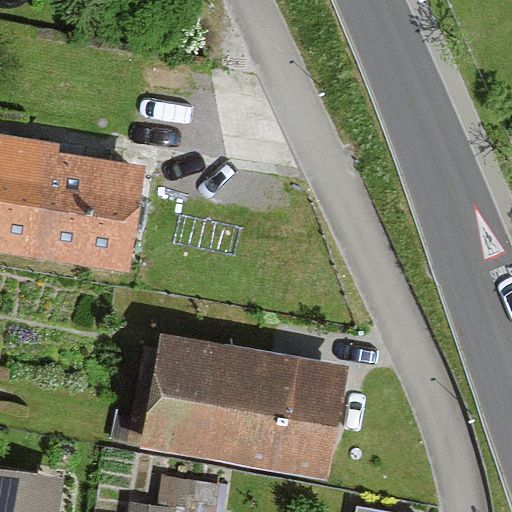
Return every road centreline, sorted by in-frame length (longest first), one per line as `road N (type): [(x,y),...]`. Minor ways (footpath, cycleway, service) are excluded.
road 1 (residential): [(463,511),(458,444),(246,0)]
road 2 (secondary): [(370,0),(511,382)]
